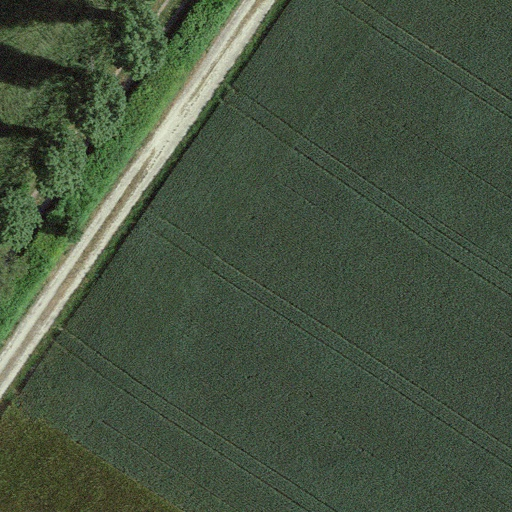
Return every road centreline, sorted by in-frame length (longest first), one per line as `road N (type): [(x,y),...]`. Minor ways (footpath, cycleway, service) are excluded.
road 1 (track): [(262,0),(0,377)]
road 2 (track): [(179,0),(0,258)]
